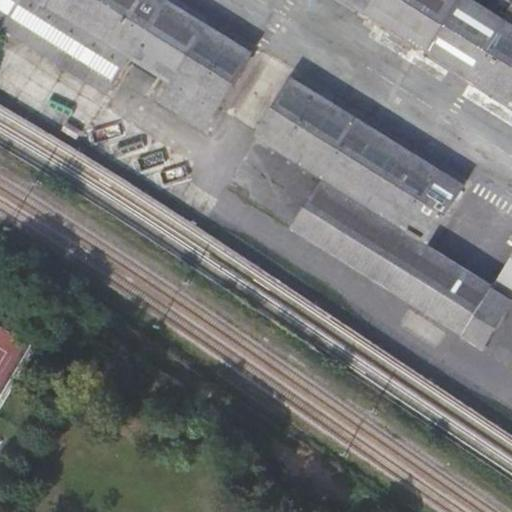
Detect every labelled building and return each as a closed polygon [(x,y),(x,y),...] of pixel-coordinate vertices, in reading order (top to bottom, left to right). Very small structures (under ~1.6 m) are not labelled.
[(165,0),(0,0),(0,24),(2,26),(0,29),(0,30),(10,37),(13,32),(108,91),(131,57),(172,83),(159,102),(203,130),(250,53),(165,0)] [(351,0),(511,100),(511,1),(503,18),(473,0),(351,0)] [(0,70),(0,96),(49,127),(69,95),(8,57),(0,70)] [(320,184),(294,226),(464,330),(489,288),(419,245),(425,237),(429,239),(462,185),(292,79),(258,133),(326,175),(320,184)] [(229,184),(294,226),(320,184),(255,142),(229,184)] [(511,262),(499,283),(511,290),(511,262)] [(489,288),(464,330),(485,343),(511,299),(511,290),(499,283),(494,280),(489,288)]
